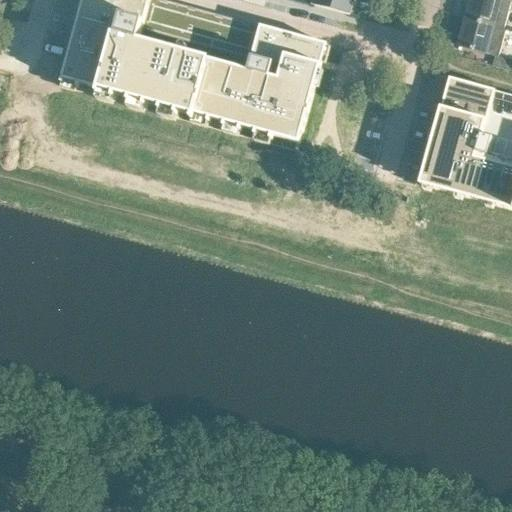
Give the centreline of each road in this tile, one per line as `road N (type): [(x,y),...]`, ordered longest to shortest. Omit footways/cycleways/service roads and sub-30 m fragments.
road 1 (unclassified): [(269,511),(116,468)]
road 2 (tertiary): [(116,468),(0,437)]
